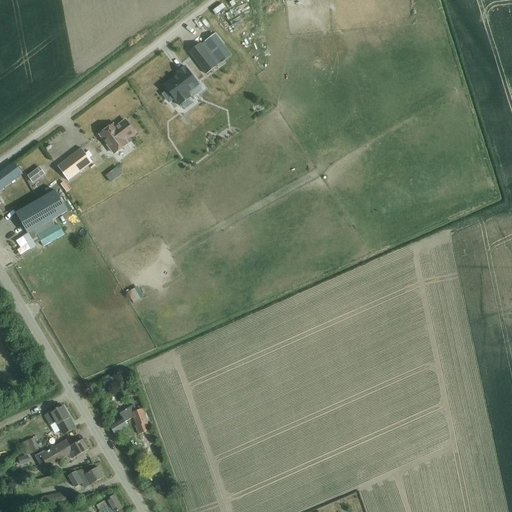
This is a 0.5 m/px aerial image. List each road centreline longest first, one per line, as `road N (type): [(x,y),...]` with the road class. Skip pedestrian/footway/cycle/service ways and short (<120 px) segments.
road 1 (unclassified): [(0,161),(213,0)]
road 2 (unclassified): [(72,392),(0,272)]
road 3 (unclassified): [(144,511),(72,392)]
